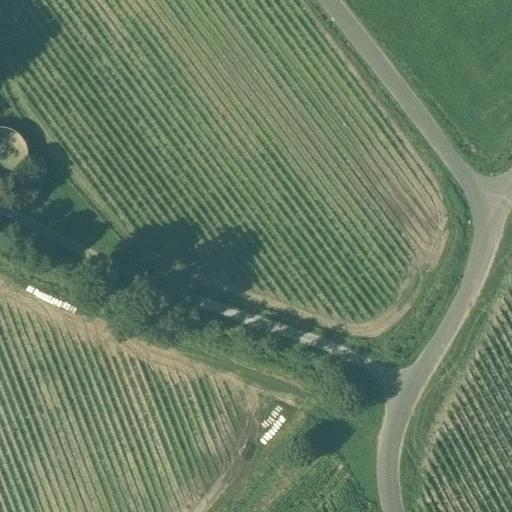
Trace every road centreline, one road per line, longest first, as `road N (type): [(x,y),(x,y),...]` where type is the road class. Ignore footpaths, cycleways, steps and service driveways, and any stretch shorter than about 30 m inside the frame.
road 1 (unclassified): [(497,219),(466,301),(393,427),(386,470),(392,511)]
road 2 (unclassified): [(326,0),(497,219)]
